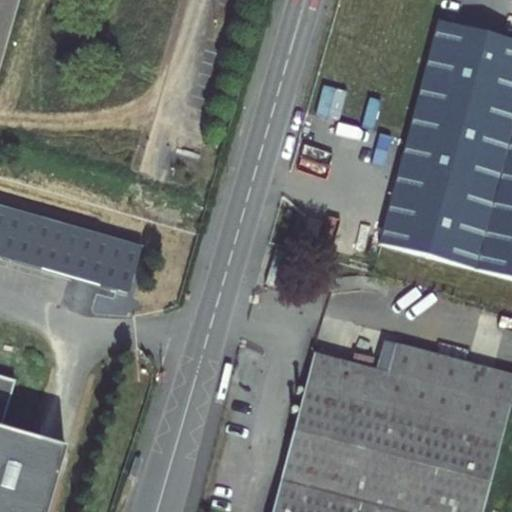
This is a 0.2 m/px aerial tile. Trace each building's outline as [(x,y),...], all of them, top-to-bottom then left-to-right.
[(0,0),(0,78),(22,0),(0,0)] [(374,243),(469,268),(511,279),(511,38),(438,18),(374,243)] [(0,203),(0,255),(129,293),(143,245),(0,203)] [(381,382),(371,379),(366,388),(331,379),(324,391),(302,385),(269,511),(479,511),(511,387),(389,355),(381,382)] [(366,388),(371,379),(309,362),(302,385),(324,391),(331,379),(366,388)] [(0,511),(43,511),(62,449),(0,431),(0,419),(12,379),(0,375),(0,511)]
